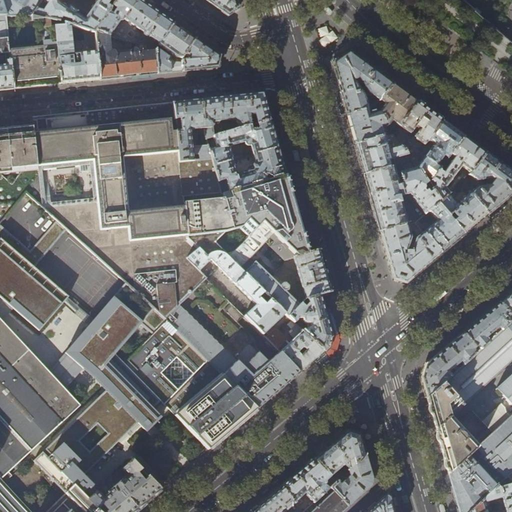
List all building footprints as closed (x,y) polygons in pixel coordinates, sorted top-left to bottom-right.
[(2,0),(8,16),(31,16),(41,0),(2,0)] [(41,0),(31,16),(64,24),(93,34),(94,32),(109,11),(112,6),(116,0),(41,0)] [(150,7),(139,0),(116,0),(112,6),(117,9),(113,14),(109,11),(94,32),(109,37),(124,41),(146,46),(157,48),(174,24),(150,7)] [(205,0),(214,6),(228,16),(238,9),(235,0),(205,0)] [(415,0),(419,3),(436,17),(459,34),(463,37),(483,52),(487,55),(493,42),(499,30),(478,11),(469,3),(465,0),(415,0)] [(0,16),(0,90),(13,89),(6,16),(0,16)] [(64,24),(31,16),(8,16),(6,16),(13,89),(47,86),(54,85),(60,84),(58,67),(58,59),(55,27),(64,26),(64,24)] [(93,34),(64,24),(64,26),(55,27),(58,59),(63,59),(63,67),(58,67),(60,84),(64,84),(80,82),(99,80),(94,32),(93,34)] [(184,31),(174,24),(157,48),(154,51),(157,74),(182,72),(181,60),(182,58),(184,55),(195,39),(184,31)] [(157,48),(146,46),(146,48),(110,51),(109,37),(94,32),(99,80),(128,77),(148,75),(157,74),(154,51),(157,48)] [(208,47),(195,39),(184,55),(190,59),(189,61),(185,61),(185,58),(182,58),(181,60),(182,72),(195,70),(217,68),(220,56),(208,47)] [(380,101),(392,84),(391,84),(372,70),(347,52),(331,63),(339,91),(346,116),(367,110),(364,96),(356,85),(360,82),(368,94),(379,102),(380,101)] [(406,95),(392,84),(380,101),(384,105),(378,112),(388,126),(391,121),(398,127),(416,102),(406,95)] [(235,97),(200,100),(203,129),(203,133),(205,139),(213,137),(214,137),(213,122),(234,120),(235,122),(236,123),(238,130),(270,121),(266,109),(262,94),(235,97)] [(189,101),(172,103),(178,162),(211,159),(208,150),(207,146),(192,147),(190,130),(203,129),(200,100),(189,101)] [(430,112),(416,102),(398,127),(410,135),(415,128),(418,130),(411,141),(413,142),(415,139),(424,146),(428,140),(442,121),(430,112)] [(148,105),(114,109),(133,291),(144,301),(164,320),(206,279),(198,271),(186,259),(198,250),(185,238),(181,198),(220,195),(217,183),(213,167),(211,159),(178,162),(172,103),(148,105)] [(38,120),(88,115),(89,125),(39,130),(41,167),(24,168),(13,183),(0,171),(0,216),(5,216),(20,199),(26,193),(38,204),(49,214),(82,244),(111,271),(133,291),(114,109),(98,111),(41,116),(37,117),(38,120)] [(369,115),(367,110),(346,116),(351,131),(355,145),(384,137),(382,128),(388,126),(378,112),(369,115)] [(39,130),(38,120),(37,117),(15,119),(0,120),(0,170),(24,168),(41,167),(39,130)] [(274,136),(270,121),(238,130),(214,137),(213,137),(216,148),(208,150),(211,159),(213,167),(233,161),(228,147),(244,143),(245,145),(246,146),(248,146),(250,146),(253,155),(278,148),(274,136)] [(453,130),(442,121),(428,140),(433,144),(416,168),(428,185),(439,169),(436,166),(442,157),(446,160),(463,137),(453,130)] [(393,134),(384,137),(355,145),(359,160),(363,175),(390,168),(388,161),(407,155),(401,146),(393,134)] [(475,146),(463,137),(446,160),(439,169),(428,185),(439,202),(448,195),(448,194),(445,188),(461,166),(469,173),(485,153),(475,146)] [(401,146),(407,155),(412,161),(412,162),(415,158),(406,143),(401,146)] [(282,164),(278,148),(253,155),(255,164),(253,165),(252,167),(252,168),(252,170),(236,175),(233,161),(213,167),(217,183),(225,181),(228,192),(286,175),(282,164)] [(511,173),(503,167),(485,153),(469,173),(468,175),(476,181),(490,178),(493,180),(488,185),(476,188),(468,194),(486,215),(503,201),(511,193),(511,173)] [(416,168),(394,174),(392,167),(390,168),(363,175),(367,188),(371,204),(375,216),(379,232),(406,225),(399,198),(409,195),(425,214),(426,213),(437,204),(439,202),(428,185),(416,168)] [(298,217),(286,175),(228,192),(220,195),(181,198),(185,238),(198,250),(207,259),(209,257),(212,255),(215,254),(218,254),(221,255),(224,256),(227,259),(262,224),(296,256),(308,253),(308,252),(298,217)] [(459,209),(448,195),(439,202),(437,204),(463,234),(474,225),(486,215),(468,194),(458,203),(461,207),(460,208),(459,209)] [(0,225),(3,228),(24,203),(20,199),(5,216),(1,221),(0,222),(0,225)] [(463,234),(437,204),(426,213),(428,215),(431,213),(437,221),(423,233),(440,254),(450,245),(463,234)] [(0,294),(15,310),(82,244),(49,214),(0,262),(0,294)] [(415,223),(406,225),(379,232),(386,257),(393,280),(405,284),(421,270),(440,254),(423,233),(417,225),(415,223)] [(320,250),(308,253),(296,256),(262,224),(227,259),(237,269),(252,254),(254,257),(261,251),(258,248),(265,241),(284,260),(293,258),(299,277),(296,278),(297,281),(300,280),(302,288),(292,299),(283,290),(286,291),(288,289),(288,286),(285,283),(282,283),(280,285),(280,288),(254,263),(243,274),(263,293),(270,300),(285,314),(288,317),(303,301),(305,299),(308,299),(320,296),(332,292),(326,272),(320,250)] [(237,269),(227,259),(224,256),(221,255),(218,254),(215,254),(212,255),(209,257),(207,259),(198,250),(186,259),(198,271),(210,260),(256,306),(244,317),(278,351),(297,370),(300,373),(312,363),(325,352),(303,331),(294,323),(289,328),(293,332),(290,335),(294,340),(289,345),(286,342),(285,340),(275,329),(274,329),(268,335),(266,333),(285,314),(270,300),(265,305),(258,298),(263,293),(243,274),(237,269)] [(144,301),(133,291),(111,271),(53,328),(84,360),(144,301)] [(511,291),(498,303),(511,319),(511,291)] [(327,321),(320,296),(308,299),(309,303),(307,305),(307,303),(305,303),(303,301),(288,317),(294,323),(299,318),(302,318),(303,321),(305,323),(307,323),(308,327),(303,331),(325,352),(326,351),(328,349),(331,337),(327,321)] [(479,352),(511,321),(511,319),(498,303),(484,315),(462,333),(479,352)] [(267,361),(258,352),(250,344),(235,359),(180,304),(164,320),(167,323),(225,379),(256,409),(276,390),(291,376),(297,370),(278,351),(267,361)] [(150,328),(142,319),(117,343),(126,352),(150,328)] [(0,483),(25,511),(47,511),(73,487),(37,450),(80,407),(0,320),(0,483)] [(511,321),(479,352),(443,384),(463,406),(465,405),(511,361),(511,374),(510,377),(509,377),(508,378),(497,389),(507,400),(492,413),(487,408),(477,417),(492,434),(511,415),(511,321)] [(250,414),(256,409),(225,379),(167,323),(125,365),(172,413),(198,439),(208,449),(217,442),(234,427),(250,414)] [(443,384),(479,352),(462,333),(444,349),(424,366),(421,378),(423,387),(427,399),(443,384)] [(443,384),(427,399),(435,430),(450,418),(463,406),(443,384)] [(511,415),(492,434),(477,448),(447,474),(451,485),(455,500),(458,511),(468,511),(508,476),(511,472),(511,415)] [(477,448),(450,418),(435,430),(437,438),(444,461),(447,474),(477,448)] [(347,431),(313,460),(329,477),(344,464),(349,469),(365,455),(363,448),(362,444),(361,441),(359,435),(347,431)] [(367,464),(365,455),(349,469),(347,471),(344,474),(335,482),(330,487),(347,506),(361,493),(370,485),(372,480),(367,464)] [(95,490),(86,499),(96,510),(101,506),(106,511),(134,511),(146,502),(160,490),(130,459),(121,469),(128,476),(123,481),(122,480),(106,494),(107,495),(103,499),(95,490)] [(335,482),(329,477),(313,460),(303,468),(281,487),(297,507),(302,502),(299,498),(305,493),(313,502),(330,487),(335,482)] [(511,511),(511,480),(508,476),(468,511),(486,511),(484,503),(502,498),(505,511),(511,511)] [(25,511),(0,483),(0,511),(25,511)] [(98,511),(96,510),(86,499),(73,487),(47,511),(98,511)] [(301,511),(297,507),(281,487),(264,501),(250,511),(283,511),(286,510),(287,511),(301,511)] [(330,487),(313,502),(306,509),(308,511),(340,511),(347,506),(330,487)] [(366,511),(394,511),(393,508),(390,497),(386,494),(370,509),(366,511)]
